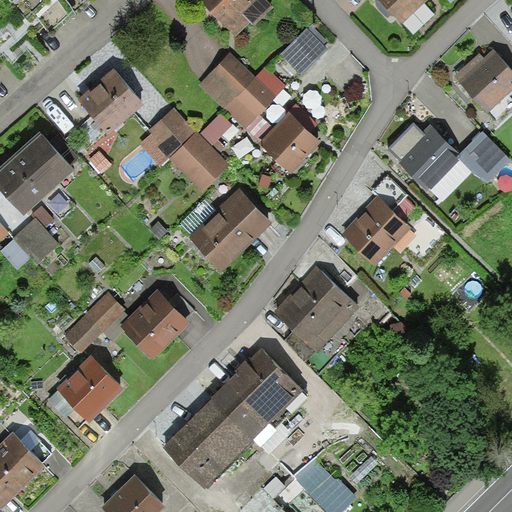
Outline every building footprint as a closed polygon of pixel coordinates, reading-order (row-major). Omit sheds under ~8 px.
[(70,0),(9,0),(7,3),(28,26),(39,16),(45,23),(70,0)] [(272,6),(266,0),(203,0),(234,32),(251,16),(255,22),(272,6)] [(424,0),(383,0),(403,20),(424,0)] [(470,70),(460,80),(498,120),(511,106),(511,99),(506,94),(511,88),(511,67),(495,49),(485,58),(480,53),(466,66),(470,70)] [(232,55),(204,85),(247,125),(284,87),(263,67),(254,76),(232,55)] [(142,99),(114,69),(80,100),(107,130),(142,99)] [(474,122),(455,102),(443,114),(462,133),(474,122)] [(319,139),(287,108),(259,138),(291,168),(319,139)] [(226,162),(176,110),(153,132),(204,184),(226,162)] [(460,153),(431,125),(422,133),(418,129),(404,143),(409,149),(400,158),(427,185),(460,153)] [(72,163),(42,132),(0,172),(0,184),(24,209),(72,163)] [(408,193),(388,174),(377,185),(397,204),(408,193)] [(270,216),(241,189),(193,238),(222,266),(270,216)] [(410,224),(381,196),(345,232),(375,261),(410,224)] [(55,217),(43,205),(33,214),(37,218),(16,239),(39,263),(61,241),(46,226),(55,217)] [(0,238),(9,230),(0,220),(0,238)] [(360,305),(320,266),(277,310),(296,328),(286,338),(307,359),(360,305)] [(160,291),(134,318),(126,326),(153,353),(196,309),(178,292),(170,300),(160,291)] [(113,340),(126,326),(134,318),(108,293),(68,334),(83,348),(102,329),(113,340)] [(262,348),(213,398),(250,433),(260,442),(308,393),(262,348)] [(121,385),(92,356),(50,398),(79,426),(121,385)] [(202,482),(250,433),(213,398),(166,446),(202,482)] [(52,451),(24,424),(0,448),(0,501),(2,504),(52,451)] [(105,505),(112,511),(153,511),(164,502),(136,474),(105,505)] [(292,511),(276,496),(259,511),(292,511)]
